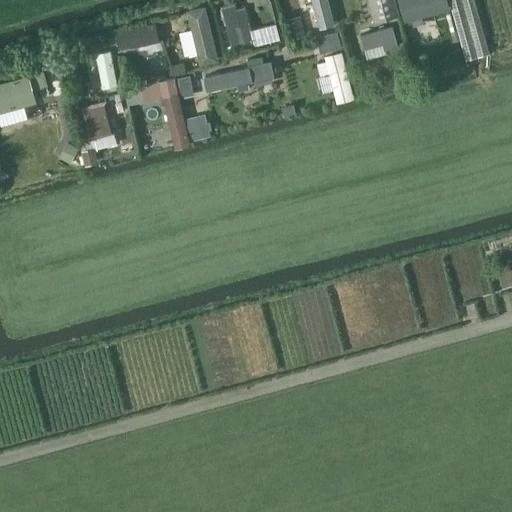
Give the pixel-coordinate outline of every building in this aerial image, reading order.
[(335,25),(328,0),(313,0),(321,28),(335,25)] [(368,0),(374,23),(400,15),(395,0),(368,0)] [(450,9),(447,0),(399,0),(405,21),(450,9)] [(490,53),(475,0),(448,0),(465,60),(490,53)] [(237,9),(235,4),(222,7),(232,45),(245,42),(241,26),(250,23),(246,7),(237,9)] [(219,59),(206,5),(188,10),(201,64),(219,59)] [(300,15),(287,18),(292,39),(305,35),(300,15)] [(171,75),(159,27),(145,30),(151,53),(146,54),(153,79),(171,75)] [(337,29),(317,35),(322,53),(342,46),(337,29)] [(405,36),(356,50),(365,81),(414,67),(405,36)] [(118,84),(111,49),(96,52),(103,87),(118,84)] [(355,97),(343,50),(326,55),(338,101),(355,97)] [(271,59),(250,64),(250,66),(253,80),(274,75),(271,59)] [(180,62),(173,64),(176,73),(188,70),(185,61),(180,62)] [(253,80),(250,66),(205,76),(208,90),(253,80)] [(191,73),(179,75),(182,87),(181,87),(183,96),(195,93),(194,85),(191,73)] [(176,75),(141,83),(145,100),(164,95),(163,91),(179,88),(176,75)] [(84,85),(77,87),(79,97),(87,96),(84,85)] [(164,95),(176,147),(192,144),(191,140),(186,118),(179,88),(163,91),(164,95)] [(0,120),(40,110),(36,94),(0,104),(0,120)] [(90,137),(115,131),(107,100),(83,106),(90,137)] [(295,101),(284,104),(286,113),(297,111),(295,101)] [(206,114),(186,118),(191,140),(211,135),(206,114)] [(68,141),(60,155),(70,161),(78,147),(68,141)] [(93,145),(83,148),(87,163),(97,160),(93,145)]
